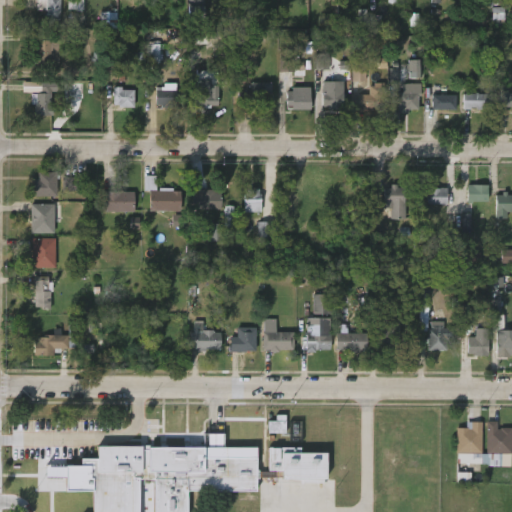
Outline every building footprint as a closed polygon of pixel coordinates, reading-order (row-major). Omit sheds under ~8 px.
[(61,0),(61,7),(59,7),(59,19),(46,19),(46,11),(35,11),(35,0),(61,0)] [(203,0),(187,0),(187,18),(203,18),(203,0)] [(503,8),(491,8),(491,21),(503,21),(503,8)] [(116,13),(99,13),(100,29),(116,28),(116,13)] [(56,40),(56,64),(31,64),(31,41),(22,41),(22,34),(47,34),(47,40),(56,40)] [(145,69),(144,44),(150,44),(150,41),(158,41),(158,69),(145,69)] [(288,49),(287,56),(298,56),(298,62),(302,62),(302,70),(277,72),(277,48),(288,49)] [(328,70),(328,53),(314,54),(315,70),(328,70)] [(418,79),(418,60),(407,60),(407,79),(418,79)] [(364,82),(365,63),(351,62),(351,81),(364,82)] [(196,71),(194,106),(216,107),(218,73),(196,71)] [(342,81),(342,109),(326,109),(326,107),(320,107),(320,81),(342,81)] [(60,83),(60,93),(50,93),(50,100),(55,100),(55,105),(50,104),(50,106),(51,106),(51,116),(31,116),(31,100),(34,100),(34,94),(22,94),(22,84),(40,84),(40,82),(60,83)] [(269,83),(270,100),(268,100),(268,110),(249,109),(249,107),(236,106),(236,91),(248,91),(248,83),(269,83)] [(399,111),(396,111),(395,92),(400,91),(400,85),(417,85),(418,110),(399,111)] [(308,88),(308,110),(284,109),(284,91),(289,91),(289,87),(308,88)] [(384,88),(382,111),(358,109),(360,94),(370,95),(371,87),(384,88)] [(511,89),(511,107),(498,107),(499,90),(509,92),(509,89),(511,89)] [(132,90),(132,107),(112,105),(113,90),(132,90)] [(160,90),(180,90),(180,102),(173,102),(173,108),(158,108),(158,105),(153,105),(153,91),(160,90)] [(476,94),(476,95),(490,96),(489,110),(461,109),(461,95),(473,95),(473,94),(476,94)] [(445,110),(429,110),(429,95),(456,96),(456,110),(445,110)] [(55,196),(28,196),(29,178),(35,178),(35,172),(55,173),(55,196)] [(156,190),(157,188),(171,188),(171,190),(179,190),(178,211),(147,211),(147,190),(141,190),(141,175),(154,176),(154,190),(156,190)] [(80,177),(63,177),(62,192),(80,192),(80,177)] [(195,183),(195,190),(218,190),(218,209),(186,209),(186,192),(189,192),(189,183),(195,183)] [(396,184),(396,188),(402,188),(402,211),(381,210),(381,188),(389,188),(389,184),(396,184)] [(485,185),(485,188),(486,188),(486,201),(470,201),(470,203),(465,203),(466,187),(471,187),(471,185),(485,185)] [(445,204),(425,204),(426,188),(445,188),(445,204)] [(256,193),(258,194),(258,213),(241,213),(240,195),(243,195),(243,189),(256,189),(256,193)] [(118,190),(118,191),(130,191),(130,211),(99,211),(100,191),(118,190)] [(506,192),(506,195),(511,195),(511,212),(505,212),(504,219),(493,219),(494,194),(501,195),(501,191),(506,192)] [(54,203),(54,205),(60,205),(60,222),(54,222),(54,233),(31,232),(31,231),(30,231),(31,203),(54,203)] [(223,229),(232,229),(233,206),(224,206),(223,229)] [(172,228),(181,228),(181,215),(171,215),(172,228)] [(470,216),(462,215),(461,232),(469,233),(470,216)] [(257,238),(272,237),(272,222),(257,222),(257,238)] [(221,225),(210,224),(210,241),(220,242),(221,225)] [(54,238),(53,268),(29,268),(30,238),(54,238)] [(511,264),(511,249),(501,250),(500,264),(511,264)] [(479,252),(464,252),(464,262),(480,262),(479,252)] [(48,276),(48,280),(53,280),(53,291),(51,291),(51,309),(42,309),(42,306),(35,306),(35,276),(48,276)] [(427,307),(428,291),(419,291),(419,306),(427,307)] [(330,313),(314,313),(314,294),(330,294),(330,313)] [(426,325),(428,325),(429,321),(442,322),(442,328),(451,328),(451,338),(445,337),(444,351),(424,350),(425,331),(416,330),(418,306),(427,307),(426,325)] [(310,352),(304,352),(305,317),(328,318),(327,350),(313,350),(313,352),(310,352)] [(275,319),(275,332),(292,332),(292,350),(278,349),(278,352),(266,352),(266,344),(261,344),(262,319),(275,319)] [(201,321),(201,330),(211,330),(211,332),(219,332),(219,349),(203,349),(203,351),(188,351),(189,333),(192,333),(192,321),(201,321)] [(74,324),(73,348),(58,349),(58,354),(50,354),(50,356),(32,355),(33,342),(36,342),(36,338),(43,338),(43,335),(50,336),(50,328),(58,329),(58,336),(65,336),(66,323),(74,324)] [(379,347),(374,347),(374,328),(381,328),(381,323),(397,323),(397,347),(379,347)] [(253,328),(253,354),(226,353),(226,345),(228,345),(228,337),(234,337),(234,330),(235,327),(253,328)] [(486,329),(486,356),(471,356),(471,354),(465,354),(465,338),(472,338),(472,328),(486,329)] [(366,334),(366,351),(358,350),(358,353),(333,351),(334,334),(341,334),(341,329),(350,330),(350,333),(366,334)] [(511,330),(511,355),(495,355),(495,336),(503,336),(503,339),(508,339),(508,330),(511,330)] [(267,434),(285,433),(284,415),(275,416),(275,421),(267,421),(267,434)] [(496,421),(495,429),(499,430),(499,428),(511,428),(511,454),(484,454),(485,421),(496,421)] [(481,422),(480,453),(455,453),(455,428),(465,428),(465,422),(481,422)] [(301,448),(301,453),(325,453),(325,479),(257,479),(257,480),(256,480),(256,492),(196,492),(196,495),(189,495),(189,493),(186,493),(186,511),(189,511),(152,511),(153,480),(138,480),(137,511),(91,511),(91,479),(65,479),(65,466),(80,466),(80,459),(95,459),(95,447),(203,448),(203,458),(255,458),(255,471),(257,471),(267,471),(267,448),(301,448)] [(456,484),(469,484),(469,473),(456,473),(456,484)]
